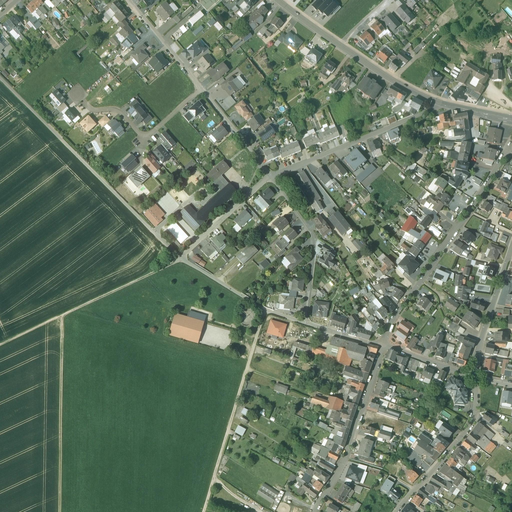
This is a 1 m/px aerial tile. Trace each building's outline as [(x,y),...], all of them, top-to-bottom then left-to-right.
[(40,0),(35,0),(32,3),(37,9),(44,4),(40,0)] [(51,3),(48,0),(45,3),(49,8),(53,5),(51,3)] [(203,0),(196,8),(198,10),(201,6),(205,10),(214,2),(217,5),(221,2),(222,0),(203,0)] [(256,2),(253,0),(245,0),(243,3),(248,7),(250,9),(256,2)] [(312,7),(317,11),(318,10),(326,1),(325,0),(318,0),(317,2),(312,7)] [(326,0),(326,1),(318,10),(322,14),(323,13),(332,4),(327,0),(326,0)] [(406,5),(401,0),(398,0),(396,3),(401,8),(403,6),(404,7),(406,5)] [(123,9),(117,2),(109,8),(110,9),(116,15),(123,9)] [(37,9),(32,3),(27,8),(32,14),(37,9)] [(44,4),(37,9),(42,15),(44,16),(51,10),(49,8),(45,3),(44,4)] [(165,3),(158,9),(156,11),(164,22),(174,13),(173,12),(169,7),(165,3)] [(332,4),(323,13),(328,18),(333,13),(337,8),(337,7),(332,3),(332,4)] [(413,6),(409,3),(406,5),(411,11),(414,8),(413,6)] [(333,13),(335,15),(341,8),(338,6),(337,7),(337,8),(333,13)] [(401,8),(397,12),(400,16),(400,17),(403,21),(405,21),(405,22),(408,19),(410,21),(413,17),(404,7),(403,6),(401,8)] [(268,11),(262,7),(257,13),(263,18),(268,11)] [(42,15),(37,9),(32,14),(35,17),(37,20),(40,18),(40,17),(42,15)] [(116,15),(110,9),(106,13),(111,19),(114,16),(116,15)] [(116,15),(114,16),(119,22),(121,23),(124,21),(129,16),(123,9),(116,15)] [(200,12),(189,21),(192,26),(204,16),(200,12)] [(111,19),(106,13),(103,15),(104,17),(108,21),(111,19)] [(257,13),(246,21),(247,22),(246,22),(246,23),(247,25),(249,26),(252,30),(261,24),(263,18),(257,13)] [(183,19),(179,14),(174,19),(178,24),(183,19)] [(44,16),(42,15),(40,17),(40,18),(37,20),(39,22),(40,23),(45,18),(44,16)] [(385,20),(384,21),(388,25),(393,31),(399,25),(390,15),(385,20)] [(15,16),(9,21),(15,27),(20,33),(23,31),(20,26),(22,24),(15,16)] [(29,22),(36,30),(41,26),(38,23),(39,22),(37,20),(35,17),(29,22)] [(210,26),(216,22),(213,18),(207,23),(210,26)] [(283,23),(276,18),(271,25),(274,27),(277,29),(283,23)] [(9,21),(4,26),(16,40),(22,35),(20,33),(15,27),(9,21)] [(381,26),(376,21),(373,25),(381,33),(384,30),(381,26)] [(214,26),(219,31),(223,27),(217,22),(214,26)] [(201,25),(193,33),(195,36),(204,28),(201,25)] [(381,33),(373,25),(370,27),(374,33),(378,36),(381,33)] [(127,26),(123,30),(122,29),(119,33),(122,36),(117,40),(114,37),(110,41),(113,45),(114,44),(117,47),(132,34),(133,33),(127,26)] [(370,37),(365,31),(362,34),(370,43),(373,41),(373,40),(370,37)] [(251,37),(247,32),(241,38),(245,43),(251,37)] [(296,40),(288,33),(285,37),(282,41),(288,46),(289,47),(295,51),(302,43),(297,39),(296,40)] [(132,34),(121,44),(124,48),(125,47),(128,50),(137,42),(134,38),(135,37),(132,34)] [(370,43),(362,34),(359,37),(363,43),(367,46),(370,43)] [(10,44),(2,35),(0,36),(0,37),(0,42),(0,43),(5,48),(9,44),(10,45),(10,44)] [(201,52),(204,49),(203,48),(198,43),(187,52),(190,55),(193,59),(201,52)] [(143,44),(131,55),(134,59),(139,64),(148,56),(143,51),(146,48),(143,44)] [(419,46),(413,51),(416,54),(422,48),(419,46)] [(305,47),(304,48),(299,52),(307,57),(310,51),(305,47)] [(315,51),(312,49),(310,51),(307,57),(316,64),(321,56),(318,53),(316,51),(315,51)] [(381,53),(376,59),(380,62),(387,52),(384,49),(381,53)] [(186,59),(190,55),(187,52),(186,50),(181,54),(186,59)] [(387,52),(380,62),(383,64),(387,59),(391,55),(387,52)] [(391,55),(387,59),(392,63),(393,61),(396,57),(392,53),(391,55)] [(409,61),(400,53),(397,57),(399,59),(406,64),(409,61)] [(153,60),(150,62),(154,67),(163,59),(161,57),(162,57),(162,56),(160,54),(159,54),(153,60)] [(204,58),(198,63),(199,63),(202,66),(201,67),(205,71),(210,67),(209,66),(212,64),(209,61),(210,59),(208,56),(207,55),(204,58)] [(496,58),(492,57),(491,64),(495,64),(499,64),(500,55),(496,55),(496,58)] [(151,57),(145,63),(147,65),(150,62),(153,60),(151,57)] [(163,59),(154,67),(158,72),(162,69),(168,63),(166,61),(165,61),(165,62),(163,59)] [(335,66),(328,61),(323,68),(330,73),(332,74),(334,70),(333,69),(335,66)] [(395,63),(393,61),(392,63),(388,68),(395,73),(400,66),(395,63)] [(214,71),(209,76),(214,82),(228,70),(223,63),(214,71)] [(477,70),(467,64),(463,71),(473,76),(477,70)] [(330,73),(323,68),(319,75),(325,80),(330,73)] [(158,72),(155,75),(157,77),(164,71),(162,69),(158,72)] [(441,79),(430,71),(423,82),(434,90),(441,79)] [(473,76),(463,71),(460,76),(470,81),(473,76)] [(488,77),(479,72),(475,78),(480,81),(478,85),(479,86),(482,87),(488,77)] [(354,79),(345,73),(340,79),(340,80),(346,84),(349,86),(354,79)] [(470,81),(460,76),(456,83),(462,86),(466,88),(467,86),(470,81)] [(240,89),(231,77),(220,86),(223,90),(224,89),(230,96),(234,93),(234,94),(235,93),(240,89)] [(339,78),(337,82),(335,81),(330,88),(335,91),(340,85),(343,87),(344,87),(346,84),(340,80),(340,79),(339,78)] [(372,83),(365,78),(357,89),(373,100),(381,89),(374,85),(375,83),(373,81),(372,83)] [(466,88),(462,86),(460,88),(464,93),(463,94),(477,101),(480,96),(476,94),(475,93),(466,88)] [(476,91),(475,93),(476,94),(476,93),(480,96),(484,88),(482,87),(479,86),(476,91)] [(400,91),(391,87),(387,94),(390,96),(389,97),(391,98),(392,97),(395,99),(396,98),(400,91)] [(464,93),(460,88),(451,97),(456,101),(463,94),(464,93)] [(65,101),(57,91),(50,97),(59,107),(63,103),(65,101)] [(406,95),(400,91),(396,98),(402,102),(403,102),(403,101),(406,95)] [(228,107),(235,102),(231,96),(224,100),(228,107)] [(422,104),(413,99),(412,101),(409,107),(416,110),(418,112),(422,104)] [(135,100),(129,106),(132,109),(137,105),(137,106),(139,105),(135,100)] [(406,103),(404,106),(408,109),(409,107),(412,101),(409,100),(407,104),(406,103)] [(403,102),(402,102),(401,104),(393,108),(397,112),(403,108),(404,106),(406,103),(403,101),(403,102)] [(242,102),(235,108),(238,111),(237,112),(239,115),(240,114),(243,118),(243,117),(248,114),(243,107),(245,106),(242,102)] [(63,103),(59,107),(56,109),(60,113),(67,108),(67,107),(63,103)] [(188,111),(195,119),(198,116),(200,118),(204,115),(203,114),(206,111),(198,103),(188,111)] [(374,104),(368,106),(371,112),(377,109),(374,104)] [(132,109),(129,112),(134,118),(142,111),(137,106),(137,105),(132,109)] [(409,107),(408,109),(407,111),(413,114),(412,114),(413,115),(416,110),(409,107)] [(69,110),(65,114),(72,122),(78,116),(75,112),(75,113),(71,109),(69,110)] [(142,111),(134,118),(139,123),(142,121),(147,117),(146,116),(142,111)] [(192,122),(195,119),(188,111),(183,116),(189,123),(191,121),(192,122)] [(248,114),(243,117),(246,121),(253,116),(250,112),(248,114)] [(147,117),(142,121),(145,125),(152,119),(148,114),(146,116),(147,117)] [(448,115),(439,117),(440,125),(447,124),(449,123),(448,115)] [(95,125),(88,117),(80,124),(87,133),(95,125)] [(105,117),(98,123),(103,127),(106,124),(110,121),(105,117)] [(394,117),(387,120),(389,125),(397,122),(394,117)] [(258,121),(256,118),(249,123),(248,123),(254,131),(261,125),(264,123),(263,122),(261,119),(258,121)] [(268,118),(263,122),(264,123),(261,125),(264,128),(269,125),(272,123),(268,118)] [(119,123),(118,124),(115,121),(114,122),(109,127),(111,129),(110,130),(114,134),(114,133),(117,136),(122,131),(123,130),(121,127),(121,126),(119,123)] [(468,121),(459,122),(460,129),(460,132),(463,131),(468,131),(468,121)] [(213,133),(211,135),(218,142),(227,134),(221,126),(213,133)] [(265,131),(259,135),(263,141),(269,137),(270,137),(274,134),(270,128),(269,128),(265,131)] [(329,131),(328,128),(321,130),(323,134),(326,142),(332,139),(329,131)] [(336,128),(329,131),(332,139),(339,137),(336,128)] [(500,131),(489,128),(488,135),(486,143),(495,144),(498,145),(499,140),(498,140),(500,131)] [(398,129),(387,133),(390,142),(398,138),(397,136),(400,134),(398,129)] [(175,144),(165,132),(161,135),(162,136),(160,138),(163,142),(169,149),(175,144)] [(323,134),(316,136),(319,143),(320,145),(326,142),(323,134)] [(312,137),(309,138),(313,146),(319,143),(316,136),(316,135),(312,137)] [(309,138),(303,140),(304,144),(306,149),(313,146),(309,138)] [(376,141),(368,145),(371,152),(371,153),(372,153),(379,150),(378,147),(377,144),(376,141)] [(297,143),(291,146),(294,154),(301,151),(297,143)] [(291,146),(284,148),(288,157),(294,154),(291,146)] [(421,164),(429,151),(422,146),(414,160),(421,164)] [(163,151),(159,147),(153,152),(163,163),(164,162),(165,162),(166,161),(167,160),(169,158),(163,151)] [(277,148),(270,151),(274,159),(280,157),(278,151),(277,148)] [(288,157),(284,148),(278,151),(280,157),(281,159),(288,157)] [(167,151),(165,149),(163,151),(169,158),(171,156),(167,151)] [(367,162),(356,149),(344,160),(354,172),(367,162)] [(499,152),(486,149),(484,156),(481,155),(480,159),(483,159),(486,160),(493,162),(495,156),(496,156),(499,152)] [(270,151),(264,154),(267,162),(274,159),(270,151)] [(126,162),(132,156),(129,153),(123,159),(126,162)] [(154,158),(150,153),(146,156),(148,159),(149,159),(151,161),(152,160),(154,158)] [(460,154),(459,154),(458,162),(467,164),(468,156),(460,154)] [(121,166),(128,173),(137,164),(134,160),(135,159),(132,156),(126,162),(121,166)] [(152,160),(151,161),(149,159),(148,159),(146,161),(148,163),(146,165),(154,174),(160,168),(152,160)] [(346,172),(336,161),(330,167),(337,175),(335,176),(339,180),(343,176),(342,175),(346,172)] [(223,162),(207,176),(213,182),(214,182),(221,175),(229,168),(223,162)] [(467,164),(458,162),(456,170),(466,173),(469,164),(467,164)] [(412,174),(415,166),(410,164),(407,171),(412,174)] [(375,169),(371,165),(355,179),(360,184),(375,169)] [(414,170),(424,176),(427,171),(417,165),(414,170)] [(137,188),(149,177),(147,175),(141,169),(137,173),(137,172),(129,179),(137,188)] [(330,179),(327,175),(320,169),(315,174),(318,177),(321,180),(321,181),(324,184),(330,179)] [(462,179),(465,181),(469,174),(466,173),(456,170),(455,175),(457,176),(462,179)] [(321,199),(303,171),(293,177),(297,184),(316,214),(323,210),(318,201),(321,199)] [(511,177),(505,174),(502,180),(508,183),(511,177)] [(229,184),(221,175),(214,182),(222,191),(229,184)] [(450,179),(444,175),(441,175),(439,178),(447,183),(456,189),(459,183),(459,184),(462,179),(457,176),(454,181),(450,179)] [(447,183),(439,178),(434,185),(438,187),(442,190),(447,183)] [(196,214),(188,205),(179,214),(195,231),(204,223),(203,222),(236,192),(229,184),(222,191),(196,214)] [(268,188),(255,200),(256,200),(257,199),(266,209),(271,205),(267,201),(274,195),(268,188)] [(158,201),(165,210),(176,202),(170,193),(158,201)] [(444,194),(441,198),(437,195),(435,198),(445,206),(450,199),(444,194)] [(443,206),(433,198),(432,200),(428,197),(424,201),(426,202),(423,207),(424,207),(426,208),(427,209),(430,206),(431,204),(434,207),(432,210),(433,211),(436,213),(437,214),(439,211),(439,210),(443,206)] [(497,199),(496,201),(501,204),(500,205),(507,208),(508,205),(502,203),(502,202),(497,199)] [(486,203),(485,202),(481,209),(487,213),(491,206),(486,203)] [(497,203),(494,208),(503,213),(504,212),(505,213),(505,212),(510,215),(511,210),(507,208),(500,205),(497,203)] [(404,210),(410,216),(414,212),(418,208),(414,204),(409,209),(407,208),(404,210)] [(155,205),(151,209),(145,215),(155,227),(162,221),(159,217),(161,216),(162,217),(164,215),(155,205)] [(433,211),(431,213),(427,209),(426,208),(424,207),(421,212),(424,214),(431,220),(435,215),(436,213),(433,211)] [(332,209),(327,213),(331,219),(336,215),(332,209)] [(251,218),(245,211),(239,215),(240,216),(234,221),(240,228),(240,227),(245,222),(246,223),(251,218)] [(424,214),(421,218),(414,212),(410,216),(416,223),(421,227),(422,227),(424,229),(431,220),(424,214)] [(331,219),(330,220),(342,235),(346,232),(350,229),(338,214),(336,215),(331,219)] [(323,221),(320,216),(314,221),(317,226),(323,221)] [(403,218),(401,216),(397,218),(393,222),(402,231),(409,235),(411,230),(413,227),(406,223),(407,220),(403,218)] [(416,223),(410,216),(407,220),(406,223),(413,227),(414,226),(416,223)] [(282,217),(279,220),(278,219),(273,224),(277,228),(279,231),(280,231),(288,224),(282,217)] [(330,231),(323,221),(317,226),(316,227),(323,236),(330,231)] [(168,229),(181,244),(188,238),(175,223),(168,229)] [(488,225),(484,223),(480,232),(484,234),(485,231),(488,225)] [(291,229),(284,235),(285,236),(290,242),(297,235),(291,229)] [(409,235),(402,231),(398,236),(403,239),(402,239),(405,240),(406,239),(412,242),(412,241),(416,244),(417,241),(418,240),(409,235)] [(480,235),(472,231),(469,234),(475,238),(475,239),(476,240),(480,235)] [(421,236),(415,232),(412,237),(418,240),(421,236)] [(469,234),(466,232),(465,233),(463,235),(463,237),(461,240),(465,243),(467,245),(470,241),(472,243),(475,239),(475,238),(469,234)] [(425,233),(423,235),(422,237),(419,240),(425,245),(431,237),(425,233)] [(217,236),(216,236),(214,236),(213,237),(213,239),(211,241),(214,245),(219,249),(224,244),(222,242),(218,238),(217,236)] [(288,243),(283,238),(280,241),(279,240),(275,244),(281,251),(284,249),(289,244),(288,243)] [(366,250),(357,239),(352,243),(361,254),(366,250)] [(424,246),(417,241),(416,244),(413,247),(420,252),(424,246)] [(457,242),(456,241),(450,250),(460,256),(464,250),(461,248),(463,246),(457,242)] [(210,244),(209,243),(207,244),(204,248),(201,250),(205,255),(207,257),(208,258),(215,251),(216,251),(212,247),(210,244)] [(251,244),(236,258),(243,265),(258,251),(251,244)] [(503,250),(490,244),(488,249),(491,250),(487,258),(496,261),(498,255),(497,255),(498,253),(501,254),(503,250)] [(219,249),(214,245),(212,247),(216,251),(215,251),(218,253),(220,251),(219,249)] [(331,250),(324,246),(324,245),(321,250),(322,250),(326,252),(329,254),(331,250)] [(413,247),(411,250),(408,248),(406,251),(407,252),(415,258),(420,252),(413,247)] [(297,248),(286,258),(292,264),(288,268),(291,271),(299,264),(297,263),(302,259),(298,254),(300,252),(297,248)] [(284,249),(281,251),(277,255),(280,257),(286,251),(284,249)] [(326,252),(322,259),(321,258),(320,258),(318,262),(320,263),(319,263),(328,268),(329,266),(332,268),(334,263),(332,261),(334,257),(329,254),(326,252)] [(415,258),(407,252),(405,255),(406,256),(407,256),(413,261),(415,258)] [(406,256),(402,261),(414,271),(418,266),(413,261),(407,256),(406,256)] [(394,266),(387,258),(383,261),(383,262),(385,264),(384,265),(385,266),(379,270),(383,275),(385,274),(387,276),(393,271),(391,269),(394,266)] [(262,271),(270,264),(265,259),(258,266),(262,271)] [(414,271),(402,261),(398,266),(405,271),(404,272),(405,272),(409,276),(414,271)] [(405,271),(398,266),(396,268),(403,275),(405,272),(404,272),(405,271)] [(485,267),(482,275),(486,276),(486,277),(491,279),(492,274),(492,273),(493,270),(485,267)] [(379,270),(374,274),(378,279),(383,275),(379,270)] [(444,274),(436,271),(433,280),(436,281),(438,280),(445,283),(447,278),(448,276),(444,274)] [(454,274),(445,271),(444,274),(448,276),(447,278),(453,280),(454,274)] [(303,281),(293,279),(292,290),(292,291),(296,292),(296,291),(297,291),(302,292),(303,281)] [(387,280),(382,282),(381,281),(378,282),(379,285),(381,290),(390,287),(387,280)] [(466,288),(461,287),(458,287),(457,295),(458,295),(461,295),(461,298),(460,300),(463,300),(466,301),(466,300),(467,294),(465,293),(466,288)] [(403,293),(398,290),(396,293),(393,297),(394,298),(398,301),(403,293)] [(373,301),(376,297),(369,291),(363,298),(368,302),(371,299),(373,301)] [(289,297),(281,296),(280,303),(285,303),(284,308),(290,309),(292,309),(294,298),(289,297)] [(426,300),(422,297),(419,302),(420,302),(418,305),(424,310),(430,303),(426,300)] [(385,298),(380,302),(383,306),(388,302),(385,298)] [(383,307),(376,299),(370,304),(376,312),(377,312),(383,307)] [(458,306),(449,300),(445,306),(454,312),(458,306)] [(394,309),(389,301),(388,302),(383,306),(389,314),(394,309)] [(329,304),(315,302),(313,317),(322,318),(324,310),(328,310),(329,304)] [(485,305),(477,302),(476,302),(475,308),(474,309),(483,312),(485,305)] [(363,309),(360,311),(366,320),(367,319),(372,316),(374,314),(369,307),(366,310),(365,309),(363,309)] [(388,314),(383,307),(377,312),(382,319),(388,314)] [(187,318),(204,323),(206,317),(189,312),(187,318)] [(468,312),(462,322),(473,329),(478,323),(477,322),(479,319),(468,312)] [(354,314),(348,318),(352,322),(356,323),(359,321),(354,314)] [(198,344),(204,323),(187,318),(175,315),(169,336),(198,344)] [(335,317),(334,316),(332,322),(331,326),(337,328),(340,318),(335,317)] [(374,319),(372,316),(367,319),(371,326),(377,321),(375,318),(374,319)] [(461,320),(455,317),(452,322),(458,326),(461,320)] [(345,320),(340,318),(337,328),(343,330),(344,326),(346,320),(345,320)] [(271,321),(267,334),(283,338),(286,325),(271,321)] [(377,321),(371,326),(376,332),(382,327),(377,321)] [(406,324),(402,322),(398,328),(399,329),(406,334),(410,328),(411,328),(406,324)] [(458,326),(452,322),(448,328),(455,333),(459,327),(458,326)] [(354,328),(350,328),(350,330),(349,330),(348,332),(349,332),(348,335),(356,337),(357,333),(353,332),(354,328)] [(356,329),(354,328),(353,332),(357,333),(356,337),(360,338),(362,330),(356,329)] [(406,334),(399,329),(395,335),(398,337),(404,341),(408,335),(406,334)] [(372,333),(362,330),(360,338),(368,341),(372,333)] [(507,334),(496,333),(495,342),(506,343),(507,334)] [(438,337),(437,337),(437,338),(435,338),(436,339),(433,343),(431,349),(434,350),(434,349),(435,348),(438,349),(440,344),(442,337),(440,336),(438,337)] [(357,345),(332,338),(329,346),(336,348),(354,353),(355,354),(357,346),(357,345)] [(475,342),(464,338),(462,344),(463,344),(471,348),(473,348),(475,342)] [(406,348),(411,351),(414,347),(416,344),(411,341),(409,344),(406,348)] [(307,346),(295,342),(290,357),(293,358),(297,348),(305,351),(307,346)] [(446,346),(440,344),(438,349),(436,357),(443,359),(445,352),(444,352),(446,346)] [(471,348),(463,344),(458,356),(459,356),(467,359),(471,348)] [(495,346),(486,344),(485,353),(493,356),(493,355),(494,349),(495,346)] [(336,348),(329,346),(327,354),(312,348),(310,353),(333,362),(336,348)] [(366,349),(357,346),(355,354),(364,357),(366,351),(366,349)] [(354,353),(336,348),(333,362),(347,366),(349,367),(352,358),(354,353)] [(388,350),(384,360),(393,363),(395,358),(397,354),(388,350)] [(355,354),(354,353),(352,358),(362,361),(363,359),(364,357),(355,354)] [(375,357),(368,355),(366,360),(366,361),(372,363),(375,357)] [(467,359),(459,356),(458,360),(453,358),(452,362),(456,364),(464,367),(467,359)] [(407,361),(395,358),(393,363),(405,367),(407,361)] [(372,363),(366,361),(366,360),(363,359),(362,361),(360,368),(363,369),(362,372),(368,374),(372,363)] [(491,361),(486,360),(484,371),(494,372),(495,365),(493,365),(494,361),(491,361)] [(349,367),(347,366),(343,377),(348,379),(348,380),(352,381),(357,383),(359,380),(362,372),(349,367)] [(430,370),(426,368),(423,375),(422,375),(421,379),(423,380),(424,378),(430,380),(433,373),(430,371),(430,370)] [(446,373),(440,371),(437,380),(442,382),(446,373)] [(362,372),(359,380),(357,383),(364,386),(368,374),(362,372)] [(348,380),(344,378),(342,386),(348,388),(349,385),(350,385),(352,381),(348,380)] [(461,385),(460,382),(459,382),(458,381),(452,379),(451,381),(448,389),(447,390),(452,391),(455,396),(455,402),(464,403),(466,403),(467,395),(466,394),(467,393),(465,390),(464,390),(461,386),(461,385)] [(357,383),(352,381),(350,385),(358,388),(357,391),(361,393),(364,386),(357,383)] [(387,384),(379,381),(376,390),(385,393),(388,385),(387,384)] [(287,388),(276,384),(273,390),(285,395),(287,388)] [(393,387),(388,385),(385,393),(393,396),(394,393),(391,392),(393,387)] [(357,391),(350,389),(347,395),(347,396),(353,398),(359,399),(361,393),(357,391)] [(385,393),(376,390),(374,395),(383,399),(385,393)] [(504,392),(502,404),(507,405),(507,403),(511,404),(511,401),(511,399),(511,394),(508,394),(508,393),(504,392)] [(341,401),(330,397),(326,409),(333,411),(339,413),(341,410),(342,407),(344,402),(341,401)] [(387,405),(372,400),(370,408),(378,410),(384,413),(385,411),(387,405)] [(351,404),(348,403),(347,405),(349,406),(348,409),(355,411),(357,406),(351,404)] [(355,411),(348,409),(347,413),(343,411),(341,414),(340,418),(346,420),(351,422),(355,411)] [(378,410),(377,413),(397,420),(399,416),(385,411),(384,413),(378,410)] [(339,413),(333,411),(330,419),(333,420),(331,424),(336,426),(337,423),(338,423),(340,418),(341,414),(339,413)] [(493,417),(486,413),(482,418),(489,423),(493,417)] [(351,422),(346,420),(345,425),(341,424),(340,428),(342,429),(349,431),(351,422)] [(440,421),(435,428),(439,430),(444,424),(440,421)] [(326,427),(320,423),(318,426),(325,429),(324,430),(329,433),(331,429),(326,427)] [(483,427),(478,423),(470,434),(475,438),(483,427)] [(453,431),(444,424),(439,430),(442,433),(449,437),(453,431)] [(247,431),(239,426),(235,432),(243,437),(247,431)] [(392,429),(382,426),(380,431),(391,435),(392,429)] [(375,430),(366,427),(364,434),(373,437),(375,430)] [(341,433),(331,429),(329,433),(330,434),(334,436),(336,437),(339,439),(346,442),(348,435),(349,431),(342,429),(341,433)] [(391,435),(380,431),(378,438),(389,441),(391,435)] [(475,438),(470,434),(467,439),(474,445),(475,444),(478,441),(475,438)] [(429,447),(432,442),(429,440),(428,441),(420,435),(417,439),(420,441),(429,447)] [(337,446),(333,444),(335,441),(332,439),(329,438),(324,448),(329,451),(334,453),(337,446)] [(481,443),(478,446),(483,450),(490,442),(485,438),(481,443)] [(346,442),(339,439),(339,440),(336,439),(335,441),(333,444),(337,446),(344,448),(346,442)] [(370,441),(362,439),(360,447),(370,450),(372,444),(373,442),(370,441)] [(417,439),(411,448),(414,450),(420,441),(417,439)] [(448,444),(442,440),(441,440),(438,444),(445,448),(448,444)] [(472,445),(466,440),(462,445),(468,450),(470,447),(472,445)] [(429,447),(420,441),(414,450),(421,455),(423,454),(427,457),(434,461),(440,455),(433,450),(429,447)] [(490,442),(483,450),(490,454),(496,447),(490,442)] [(321,447),(314,444),(310,452),(314,454),(317,455),(318,454),(319,455),(321,450),(320,450),(321,447)] [(445,448),(438,444),(435,448),(433,450),(440,455),(445,448)] [(324,448),(321,447),(320,450),(321,450),(319,455),(318,454),(317,455),(324,460),(326,456),(329,451),(324,448)] [(370,450),(360,447),(357,455),(364,457),(367,458),(368,457),(370,450)] [(466,454),(458,448),(454,453),(461,459),(462,459),(466,454)] [(334,453),(329,451),(326,456),(331,458),(336,461),(339,455),(336,454),(334,453)] [(478,458),(474,455),(470,460),(474,464),(478,458)] [(434,461),(427,457),(423,461),(430,467),(434,461)] [(457,464),(450,460),(445,466),(452,470),(457,464)] [(334,469),(325,464),(324,465),(322,468),(331,473),(334,469)] [(350,466),(346,478),(352,480),(359,483),(364,471),(357,469),(350,466)] [(452,470),(445,466),(439,474),(445,477),(450,480),(453,476),(457,479),(459,476),(452,470)] [(329,478),(321,472),(317,478),(325,483),(329,478)] [(410,474),(408,477),(410,479),(409,480),(411,482),(412,481),(414,482),(419,477),(412,472),(410,474)] [(293,483),(297,476),(292,473),(288,480),(293,483)] [(306,474),(301,480),(306,484),(307,484),(312,478),(306,474)] [(457,479),(452,485),(457,488),(460,484),(462,481),(463,479),(459,476),(457,479)] [(301,480),(298,478),(297,480),(304,486),(305,484),(306,484),(301,480)] [(441,482),(433,478),(430,482),(431,482),(434,484),(438,487),(441,482)] [(387,480),(380,490),(388,496),(393,490),(394,489),(392,488),(394,484),(393,484),(387,480)] [(322,487),(316,482),(314,484),(313,483),(311,486),(319,492),(322,487)] [(448,483),(446,486),(443,490),(448,492),(452,485),(448,483)] [(278,505),(284,493),(281,491),(278,495),(271,490),(271,489),(264,484),(257,494),(272,504),(273,502),(278,505)] [(304,486),(298,494),(301,496),(304,491),(308,486),(305,484),(304,486)] [(462,485),(460,484),(457,488),(465,492),(466,488),(462,486),(462,485)] [(350,490),(343,485),(339,492),(346,497),(350,490)] [(362,488),(356,485),(354,491),(359,494),(362,488)] [(311,488),(308,486),(304,491),(314,498),(318,493),(311,488)] [(393,490),(388,496),(395,501),(400,496),(393,490)] [(428,496),(420,490),(417,493),(426,499),(427,497),(428,496)] [(346,497),(339,492),(334,499),(342,504),(346,497)] [(422,500),(415,496),(411,503),(417,507),(422,500)] [(357,511),(361,505),(355,501),(350,511),(352,511),(357,511)]
